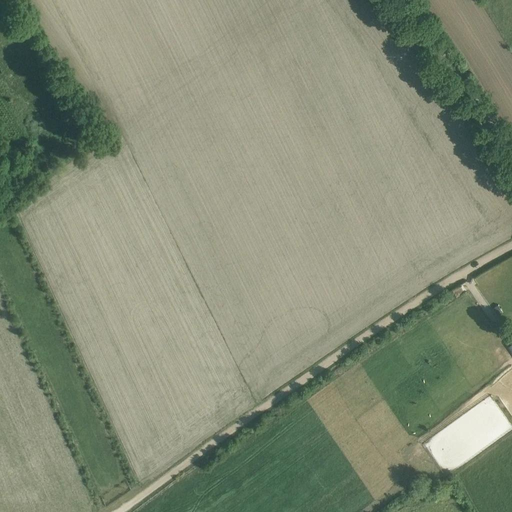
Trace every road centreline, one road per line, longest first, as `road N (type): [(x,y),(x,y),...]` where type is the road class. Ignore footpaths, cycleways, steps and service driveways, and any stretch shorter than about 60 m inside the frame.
road 1 (track): [(115,511),(312,370),(511,242)]
road 2 (unclassified): [(511,151),(403,0)]
